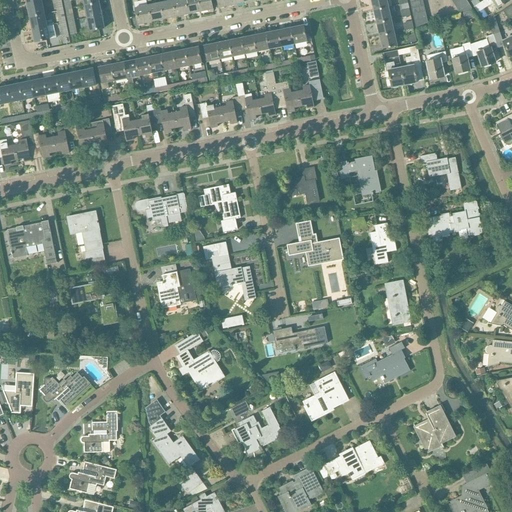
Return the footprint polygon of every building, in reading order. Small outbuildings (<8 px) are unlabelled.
[(54,0),(57,11),(63,9),(61,0),(54,0)] [(63,0),(65,9),(72,8),(70,0),(63,0)] [(160,3),(163,19),(175,16),(172,0),(160,3)] [(172,0),(175,16),(187,14),(184,0),(172,0)] [(184,0),(187,14),(200,11),(197,0),(184,0)] [(197,0),(200,11),(212,9),(210,0),(197,0)] [(371,0),(374,11),(388,8),(386,0),(371,0)] [(424,7),(422,0),(410,3),(412,10),(424,7)] [(461,0),(455,5),(458,10),(469,3),(466,0),(461,0)] [(484,0),(474,7),(482,20),(488,16),(483,9),(494,3),(498,9),(510,1),(509,0),(484,0)] [(27,4),(29,16),(44,13),(41,1),(27,4)] [(84,5),(87,17),(102,14),(99,2),(84,5)] [(147,5),(150,21),(163,19),(160,3),(147,5)] [(400,10),(402,18),(411,16),(408,3),(403,4),(404,10),(400,10)] [(469,3),(458,10),(461,14),(473,9),(469,3)] [(511,4),(502,10),(508,20),(511,17),(511,4)] [(150,21),(147,5),(134,8),(137,24),(150,21)] [(425,13),(424,7),(412,10),(413,16),(425,13)] [(68,21),(75,20),(72,8),(65,9),(68,21)] [(374,11),(377,24),(391,20),(388,8),(374,11)] [(59,23),(66,22),(63,9),(57,11),(59,23)] [(29,16),(32,29),(46,26),(47,26),(53,25),(52,20),(46,21),(44,13),(29,16)] [(425,13),(413,16),(415,22),(427,19),(425,13)] [(90,30),(104,27),(102,14),(87,17),(90,30)] [(428,26),(427,19),(415,22),(416,29),(428,26)] [(75,20),(68,21),(71,35),(78,33),(75,20)] [(377,24),(380,36),(394,33),(391,20),(377,24)] [(412,21),(403,23),(405,31),(414,28),(412,21)] [(66,22),(59,23),(62,37),(69,35),(66,22)] [(46,26),(32,29),(35,41),(49,38),(48,32),(55,31),(54,25),(53,25),(47,26),(46,26)] [(291,28),(294,44),(307,41),(304,25),(291,28)] [(294,44),(291,28),(279,30),(282,46),(294,44)] [(266,33),(270,49),(282,46),(279,30),(266,33)] [(505,46),(511,57),(511,56),(511,37),(503,42),(500,32),(493,34),(498,48),(505,46)] [(270,49),(266,33),(254,35),(257,51),(270,49)] [(383,49),(397,46),(394,33),(380,36),(383,49)] [(407,36),(406,36),(408,44),(417,42),(415,34),(411,35),(407,36)] [(486,39),(470,44),(472,49),(473,56),(478,55),(482,67),(496,62),(492,51),(492,50),(498,48),(493,34),(485,37),(486,39)] [(257,51),(254,35),(242,38),(245,54),(257,51)] [(229,41),(232,56),(245,54),(242,38),(229,41)] [(232,56),(229,41),(217,43),(220,59),(232,56)] [(453,59),(456,74),(470,70),(467,58),(473,56),(472,49),(470,42),(462,45),(465,56),(453,59)] [(220,59),(217,43),(204,46),(207,62),(220,59)] [(416,82),(413,70),(422,69),(417,46),(409,48),(411,57),(405,58),(407,67),(401,68),(404,84),(416,82)] [(185,49),(189,65),(201,63),(198,47),(185,49)] [(189,65),(185,49),(173,52),(176,68),(189,65)] [(398,50),(383,53),(384,60),(399,57),(398,50)] [(426,62),(430,79),(444,76),(441,63),(448,62),(445,51),(426,56),(428,61),(426,62)] [(173,52),(161,54),(164,70),(176,68),(173,52)] [(152,73),(153,78),(158,77),(157,72),(164,70),(161,54),(149,57),(152,73)] [(136,59),(140,75),(152,73),(149,57),(136,59)] [(127,78),(128,84),(133,82),(132,77),(140,75),(136,59),(124,62),(127,78)] [(127,78),(124,62),(111,64),(115,80),(127,78)] [(388,71),(392,87),(404,84),(401,68),(396,69),(394,62),(386,64),(387,71),(388,71)] [(100,83),(102,90),(109,88),(108,82),(115,80),(111,64),(99,67),(102,83),(100,83)] [(93,68),(81,71),(84,87),(97,85),(93,68)] [(81,71),(68,73),(72,90),(84,87),(81,71)] [(68,73),(56,76),(59,92),(72,90),(68,73)] [(265,98),(259,99),(262,114),(268,113),(269,116),(275,115),(274,107),(280,106),(280,104),(276,84),(273,73),(265,75),(268,94),(264,95),(265,98)] [(56,76),(43,78),(47,95),(59,92),(56,76)] [(165,76),(153,79),(156,88),(167,85),(165,76)] [(43,78),(31,81),(34,97),(47,95),(43,78)] [(303,91),(297,92),(300,106),(300,107),(307,105),(307,109),(315,107),(313,101),(324,99),(320,80),(320,79),(308,82),(309,86),(303,87),(303,91)] [(31,81),(19,83),(22,100),(34,97),(31,81)] [(287,82),(276,84),(280,104),(280,106),(286,105),(288,113),(295,111),(294,108),(300,107),(300,106),(297,92),(291,93),(291,89),(289,90),(287,82)] [(19,83),(6,86),(10,102),(22,100),(19,83)] [(243,83),(236,84),(239,96),(238,97),(240,108),(247,107),(247,109),(247,110),(250,121),(256,119),(255,115),(262,114),(259,99),(252,101),(252,97),(246,98),(245,95),(243,83)] [(0,104),(10,102),(6,86),(0,87),(0,104)] [(226,106),(220,107),(223,122),(230,121),(231,124),(237,123),(235,113),(235,112),(234,109),(240,108),(238,97),(232,98),(232,101),(226,103),(226,106)] [(180,112),(175,113),(177,128),(184,127),(184,130),(191,129),(189,118),(189,115),(195,114),(193,102),(186,103),(187,107),(186,107),(180,109),(180,112)] [(206,103),(199,104),(202,116),(208,115),(209,118),(211,128),(218,127),(217,123),(223,122),(220,107),(214,109),(213,105),(207,106),(206,103)] [(124,128),(126,142),(134,140),(133,136),(139,135),(136,121),(130,122),(129,116),(125,116),(123,105),(112,107),(116,130),(124,128)] [(143,120),(136,121),(139,135),(144,134),(145,134),(146,138),(153,136),(151,128),(151,126),(151,125),(150,123),(156,121),(154,110),(153,105),(146,106),(148,115),(142,116),(143,120)] [(154,110),(156,121),(162,120),(163,123),(165,134),(172,132),(172,129),(177,128),(175,113),(169,114),(168,111),(161,112),(160,108),(154,110)] [(511,113),(504,118),(505,120),(496,125),(501,134),(500,134),(505,144),(505,145),(506,145),(507,146),(508,146),(509,146),(510,146),(511,145),(511,144),(511,113)] [(102,121),(90,123),(91,130),(94,144),(100,143),(101,147),(108,145),(106,134),(106,132),(112,130),(109,119),(102,120),(102,121)] [(21,144),(14,145),(17,160),(23,159),(24,162),(31,161),(29,147),(34,146),(32,134),(29,121),(20,122),(24,140),(20,141),(21,144)] [(78,125),(70,127),(73,138),(79,137),(79,140),(80,140),(82,151),(89,149),(88,146),(94,144),(91,130),(85,131),(85,128),(79,129),(78,125)] [(59,137),(53,138),(55,152),(62,151),(63,154),(70,153),(68,143),(68,142),(67,139),(73,138),(70,127),(64,128),(65,132),(58,133),(59,137)] [(38,133),(32,134),(34,146),(41,145),(43,157),(43,158),(50,157),(49,153),(55,152),(53,138),(46,139),(46,136),(39,137),(38,133)] [(0,141),(0,140),(0,152),(2,152),(3,155),(3,156),(5,166),(12,165),(11,161),(17,160),(14,145),(8,147),(8,143),(7,139),(0,141)] [(447,174),(450,190),(461,188),(455,158),(448,159),(447,158),(437,160),(436,153),(421,156),(422,163),(426,162),(429,177),(447,174)] [(378,177),(377,177),(372,156),(355,159),(355,161),(347,163),(347,161),(338,163),(341,179),(350,178),(349,170),(357,169),(363,196),(374,194),(373,193),(381,192),(378,177)] [(305,193),(307,205),(319,202),(315,181),(316,180),(315,174),(312,175),(311,168),(302,170),(303,177),(285,181),(288,197),(305,193)] [(229,185),(204,190),(205,195),(199,197),(201,207),(213,205),(218,212),(222,211),(224,221),(222,221),(221,221),(224,232),(238,229),(237,228),(235,219),(241,218),(236,193),(233,193),(233,194),(231,195),(229,185)] [(149,201),(148,199),(139,201),(138,201),(137,202),(136,203),(135,204),(135,206),(135,207),(135,209),(136,210),(137,210),(139,212),(140,212),(146,211),(147,220),(148,223),(150,222),(150,220),(160,218),(162,225),(162,226),(163,227),(164,227),(169,226),(168,224),(182,221),(180,214),(188,212),(184,194),(177,196),(161,199),(161,200),(158,201),(158,199),(149,201)] [(432,233),(434,243),(442,241),(441,235),(460,231),(460,230),(466,229),(468,236),(475,235),(475,236),(479,235),(479,234),(482,233),(482,229),(483,229),(483,227),(482,228),(481,225),(482,225),(481,221),(480,221),(480,217),(480,213),(479,213),(477,202),(476,201),(475,201),(463,203),(465,211),(426,219),(429,230),(429,232),(430,232),(431,233),(432,233)] [(91,259),(92,265),(106,262),(99,230),(100,230),(96,212),(68,218),(71,234),(83,232),(87,251),(84,252),(86,260),(91,259)] [(369,229),(364,218),(358,218),(352,220),(352,232),(361,233),(369,229)] [(49,221),(49,220),(42,222),(42,223),(29,225),(32,243),(33,246),(43,244),(46,257),(45,257),(45,258),(46,258),(47,264),(46,264),(46,265),(58,263),(58,262),(57,262),(56,256),(57,256),(56,255),(49,221)] [(321,261),(321,264),(341,260),(344,260),(339,238),(318,242),(316,234),(313,234),(311,221),(296,224),(296,226),(299,238),(300,238),(301,242),(299,242),(287,245),(288,250),(289,255),(306,252),(309,264),(313,263),(313,264),(317,263),(316,262),(321,261)] [(371,237),(376,265),(388,262),(387,257),(386,252),(396,251),(394,237),(390,237),(387,223),(376,225),(378,236),(371,237)] [(33,246),(32,243),(29,225),(24,226),(17,227),(17,228),(8,230),(9,237),(10,236),(12,245),(11,245),(12,252),(11,252),(12,255),(13,254),(14,259),(28,256),(26,247),(33,246)] [(215,244),(203,247),(206,260),(209,260),(212,259),(215,273),(215,274),(218,289),(241,284),(245,301),(257,299),(250,267),(242,269),(242,268),(242,267),(232,269),(229,255),(218,257),(215,244)] [(190,269),(163,275),(165,285),(158,287),(162,308),(181,304),(181,303),(196,300),(190,269)] [(101,282),(70,288),(73,304),(100,299),(105,324),(118,322),(113,294),(106,296),(105,294),(104,295),(101,282)] [(393,324),(410,321),(402,282),(386,285),(393,324)] [(50,286),(51,305),(58,305),(57,286),(50,286)] [(511,305),(504,301),(501,306),(499,306),(497,307),(496,309),(496,311),(497,313),(490,323),(488,323),(502,327),(502,326),(503,325),(511,330),(511,305)] [(231,318),(232,325),(244,324),(243,316),(231,318)] [(468,332),(473,323),(466,319),(460,328),(468,332)] [(291,327),(273,330),(277,350),(294,347),(295,350),(319,345),(328,343),(325,327),(292,333),(291,327)] [(46,331),(47,339),(55,338),(54,330),(46,331)] [(195,382),(201,392),(225,377),(216,363),(219,361),(220,359),(221,357),(220,355),(219,352),(217,351),(215,350),(213,350),(210,352),(209,351),(194,360),(188,350),(189,349),(190,350),(203,341),(197,332),(174,346),(180,355),(177,357),(183,367),(186,365),(196,381),(195,382)] [(485,367),(485,368),(499,364),(499,363),(511,364),(511,342),(494,341),(493,346),(489,346),(487,347),(486,349),(486,351),(487,352),(489,354),(487,367),(485,367)] [(384,380),(386,383),(411,371),(405,359),(406,358),(402,350),(405,348),(401,342),(389,348),(392,355),(378,362),(376,359),(360,367),(366,378),(370,376),(373,381),(381,377),(383,381),(384,380)] [(29,363),(35,364),(35,354),(22,353),(22,358),(29,359),(29,363)] [(107,356),(81,356),(80,359),(93,360),(105,373),(107,371),(107,356)] [(60,400),(66,406),(91,384),(84,377),(83,378),(78,372),(72,377),(71,376),(66,381),(65,379),(59,384),(53,377),(52,378),(44,378),(44,385),(39,389),(44,395),(44,397),(43,399),(46,402),(47,402),(49,402),(50,402),(54,399),(55,400),(59,397),(61,399),(60,400)] [(13,413),(21,413),(21,403),(25,403),(25,404),(32,405),(35,374),(17,373),(15,391),(4,390),(3,390),(3,391),(0,392),(4,403),(8,402),(12,413),(13,413)] [(274,382),(273,373),(262,376),(270,384),(274,382)] [(307,409),(312,420),(327,412),(326,411),(348,400),(339,381),(335,373),(315,383),(320,393),(304,402),(306,405),(304,406),(306,410),(307,409)] [(495,381),(511,407),(511,408),(511,407),(511,378),(499,381),(495,381)] [(166,412),(157,399),(145,407),(149,422),(152,426),(150,428),(157,438),(152,441),(169,464),(182,455),(190,466),(183,471),(187,477),(179,483),(180,484),(178,485),(181,490),(183,489),(186,494),(203,483),(191,466),(200,460),(183,436),(172,444),(164,434),(168,431),(160,420),(162,419),(160,416),(166,412)] [(243,402),(231,409),(235,418),(248,411),(243,402)] [(415,427),(428,452),(442,445),(443,447),(444,447),(442,443),(455,436),(440,406),(426,413),(429,420),(424,423),(424,422),(415,427)] [(242,441),(249,455),(261,450),(261,451),(264,450),(262,446),(284,435),(279,426),(280,425),(271,407),(262,411),(269,425),(261,429),(253,415),(238,423),(240,426),(235,429),(241,442),(242,441)] [(84,443),(85,453),(103,452),(103,443),(110,443),(110,441),(117,441),(117,431),(118,431),(118,411),(107,411),(107,422),(92,422),(92,431),(94,431),(94,434),(89,434),(89,436),(84,436),(82,436),(81,438),(80,440),(81,442),(82,443),(84,443)] [(349,473),(352,480),(384,464),(381,456),(378,458),(370,441),(358,446),(360,450),(356,453),(353,447),(339,454),(342,459),(337,462),(339,468),(337,469),(342,476),(349,473)] [(69,489),(87,493),(90,484),(97,486),(97,484),(104,486),(106,477),(115,479),(117,470),(85,462),(83,470),(84,470),(84,473),(79,472),(78,474),(73,473),(72,473),(70,474),(70,475),(70,478),(71,479),(72,479),(69,489)] [(279,497),(286,511),(297,511),(298,511),(296,509),(306,504),(307,505),(310,503),(307,498),(311,496),(312,498),(323,492),(318,484),(312,472),(311,468),(294,476),(298,484),(294,485),(292,482),(279,489),(283,495),(279,497)] [(461,498),(449,504),(452,511),(460,511),(462,511),(461,511),(469,511),(475,509),(476,511),(488,511),(487,509),(488,509),(479,490),(478,489),(479,489),(487,485),(488,486),(492,484),(486,473),(484,474),(466,483),(466,486),(462,486),(462,494),(464,493),(465,496),(461,498)] [(183,509),(184,511),(191,511),(195,510),(196,511),(224,511),(214,493),(192,505),(183,509)] [(68,511),(112,511),(114,507),(85,500),(83,508),(85,508),(84,511),(77,510),(76,511),(72,511),(70,511),(69,511),(68,511)]
